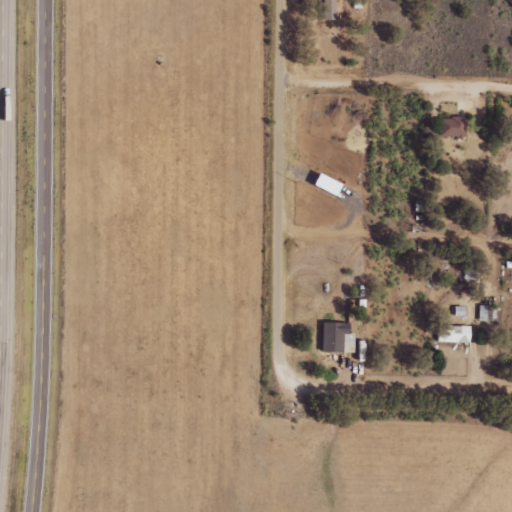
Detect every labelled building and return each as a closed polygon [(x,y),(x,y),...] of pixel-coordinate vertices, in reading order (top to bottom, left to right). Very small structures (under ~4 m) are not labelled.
[(318,0),(320,20),(332,20),(331,0),(318,0)] [(332,0),(333,23),(346,22),(345,0),(332,0)] [(435,118),(435,137),(462,137),(462,117),(435,118)] [(331,195),(336,183),(312,175),(307,187),(331,195)] [(317,352),(350,353),(351,333),(345,333),(345,323),(318,322),(317,352)] [(467,344),(468,326),(434,326),(433,342),(467,344)]
